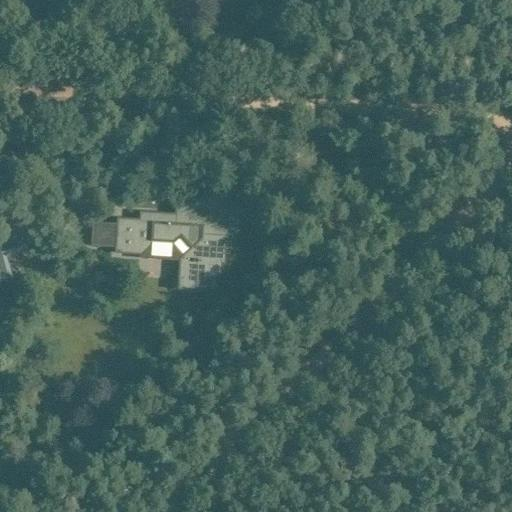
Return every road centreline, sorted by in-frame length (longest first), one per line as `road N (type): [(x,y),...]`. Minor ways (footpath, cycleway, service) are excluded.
road 1 (residential): [(174,511),(511,166)]
road 2 (residential): [(511,122),(86,93)]
